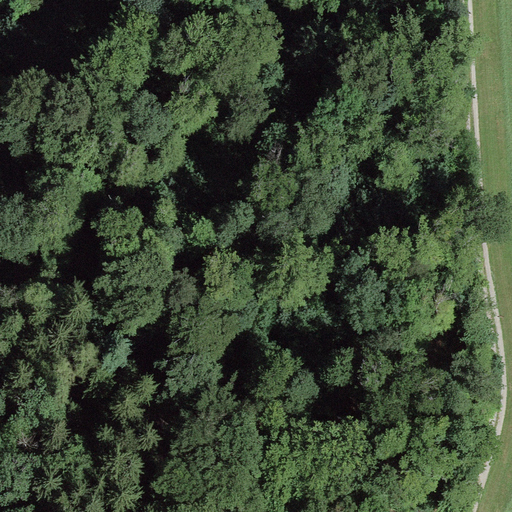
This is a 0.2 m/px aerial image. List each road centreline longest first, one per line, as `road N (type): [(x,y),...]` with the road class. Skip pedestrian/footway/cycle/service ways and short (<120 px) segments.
road 1 (track): [(471,511),(489,441),(471,0)]
road 2 (track): [(0,255),(25,195),(0,71)]
